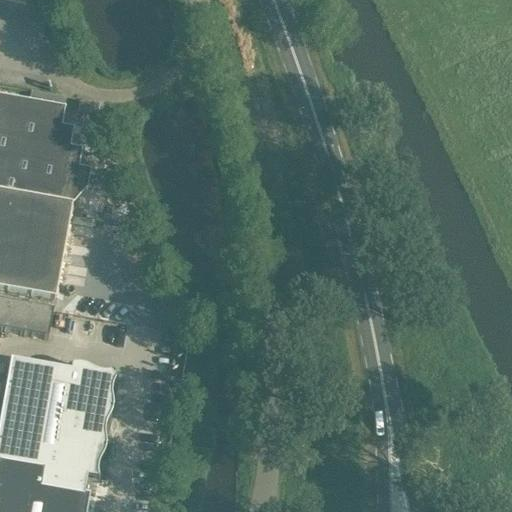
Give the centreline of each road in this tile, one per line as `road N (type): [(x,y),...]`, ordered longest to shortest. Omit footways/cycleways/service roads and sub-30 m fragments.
road 1 (primary): [(395,466),(338,194),(270,0)]
road 2 (unclassified): [(259,511),(267,463),(254,225),(229,89),(213,52)]
road 3 (unclassified): [(87,92),(146,88),(213,52)]
